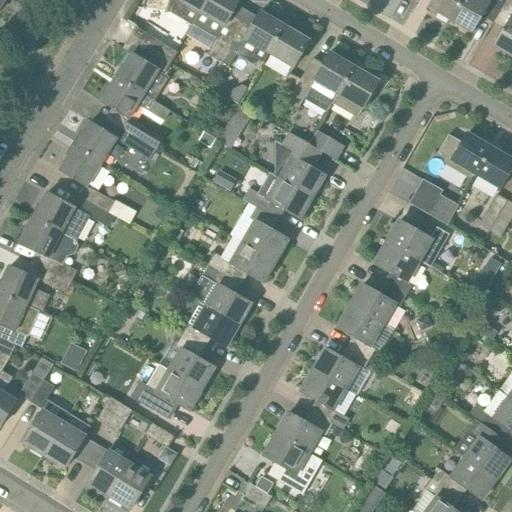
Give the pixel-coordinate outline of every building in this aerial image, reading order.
[(192,26),(193,25),(199,14),(206,0),(169,0),(167,13),(168,14),(168,12),(192,26)] [(218,61),(231,40),(237,29),(227,23),(240,0),(206,0),(199,14),(193,25),(216,39),(207,55),(218,61)] [(432,0),(428,8),(450,21),(461,0),(432,0)] [(482,17),(493,24),(505,0),(461,0),(450,21),(472,34),(482,17)] [(493,47),(511,58),(511,17),(511,15),(511,0),(505,0),(493,24),(503,30),(493,47)] [(268,55),(269,55),(285,27),(275,21),(278,16),(264,7),(241,46),(231,40),(218,61),(228,67),(236,55),(252,65),(259,61),(263,64),(268,55)] [(285,27),(269,55),(293,69),(309,41),(285,27)] [(156,40),(149,51),(171,64),(178,54),(156,40)] [(131,55),(117,79),(144,96),(158,71),(164,75),(171,64),(149,51),(143,61),(131,55)] [(329,111),(338,95),(354,67),(330,53),(323,65),(312,58),(300,79),(287,102),(298,108),(306,95),(329,111)] [(354,67),(338,95),(362,110),(379,82),(354,67)] [(276,95),(287,102),(300,79),(288,73),(276,95)] [(102,103),(111,109),(129,120),(130,118),(138,106),(163,122),(170,112),(154,102),(144,96),(117,79),(102,103)] [(248,88),(243,85),(230,91),(227,97),(239,104),(248,88)] [(238,105),(226,126),(240,134),(252,114),(238,105)] [(123,130),(127,132),(156,150),(163,138),(134,121),(130,118),(129,120),(123,130)] [(89,123),(74,147),(102,164),(117,140),(89,123)] [(316,131),(308,145),(308,146),(321,153),(333,160),(341,146),(316,131)] [(127,132),(120,143),(149,161),(156,150),(127,132)] [(215,139),(204,133),(199,143),(210,149),(215,139)] [(272,176),(277,178),(312,199),(324,177),(311,169),(321,153),(308,146),(308,145),(288,133),(280,146),(278,150),(275,148),(275,171),(272,176)] [(474,175),(476,177),(493,149),(468,134),(462,144),(448,135),(437,154),(440,155),(440,157),(443,159),(443,165),(467,179),(474,175)] [(102,164),(74,147),(59,171),(87,188),(102,164)] [(511,159),(493,149),(476,177),(500,190),(511,170),(511,159)] [(257,209),(278,221),(284,210),(300,219),(312,199),(277,178),(272,176),(266,172),(255,192),(249,189),(242,201),(257,209)] [(125,182),(119,195),(143,207),(149,193),(125,182)] [(114,202),(92,190),(85,201),(116,217),(129,225),(136,212),(115,201),(114,202)] [(47,194),(34,219),(62,234),(75,209),(47,194)] [(496,195),(478,226),(489,233),(508,201),(496,195)] [(439,196),(428,216),(446,226),(458,206),(439,196)] [(116,217),(85,201),(79,212),(109,228),(116,217)] [(511,218),(511,203),(508,201),(489,233),(500,239),(511,218)] [(255,222),(243,244),(275,262),(288,241),(272,231),(278,221),(257,209),(251,220),(255,222)] [(49,258),(54,260),(48,272),(71,283),(76,271),(63,264),(67,257),(73,255),(77,247),(76,241),(62,234),(34,219),(20,244),(48,259),(49,258)] [(399,222),(387,243),(419,261),(431,268),(449,236),(421,220),(415,231),(399,222)] [(184,233),(180,230),(176,228),(170,239),(174,242),(178,244),(184,233)] [(390,274),(384,284),(405,297),(412,286),(407,283),(419,261),(387,243),(375,265),(390,274)] [(207,265),(220,272),(241,285),(247,274),(263,283),(275,262),(243,244),(231,264),(214,254),(207,265)] [(484,268),(496,275),(502,265),(490,258),(484,268)] [(207,265),(189,298),(198,302),(238,326),(251,304),(235,295),(241,285),(220,272),(207,265)] [(9,267),(0,287),(0,294),(27,307),(42,313),(49,296),(34,290),(39,281),(9,267)] [(71,283),(48,272),(42,284),(65,295),(71,283)] [(362,286),(350,308),(382,326),(394,305),(399,308),(405,297),(384,284),(378,295),(362,286)] [(0,339),(16,346),(21,335),(15,332),(27,307),(0,294),(0,339)] [(186,330),(182,337),(204,349),(210,338),(226,347),(238,326),(198,302),(182,328),(186,330)] [(353,338),(347,349),(368,362),(375,350),(370,347),(382,326),(350,308),(338,329),(353,338)] [(481,333),(491,340),(497,333),(486,325),(481,333)] [(181,350),(169,371),(169,372),(201,390),(214,368),(198,359),(204,349),(182,337),(176,347),(181,350)] [(0,374),(11,358),(16,346),(0,339),(0,352),(1,353),(0,354),(0,374)] [(326,350),(314,371),(345,389),(357,369),(362,372),(368,362),(347,349),(341,359),(326,350)] [(81,363),(66,356),(62,364),(77,372),(81,363)] [(53,366),(41,359),(18,395),(29,402),(43,381),(53,366)] [(448,370),(458,378),(465,368),(455,361),(448,370)] [(169,372),(169,371),(158,365),(146,386),(160,394),(154,405),(167,413),(173,402),(189,411),(201,390),(169,372)] [(317,402),(310,412),(332,425),(343,431),(349,420),(343,417),(356,395),(345,389),(314,371),(301,392),(317,402)] [(40,409),(54,387),(43,381),(29,402),(40,409)] [(0,390),(0,427),(17,401),(0,390)] [(472,419),(475,420),(481,424),(502,440),(509,430),(511,431),(511,401),(508,399),(498,392),(484,411),(480,409),(472,419)] [(433,393),(426,404),(436,411),(444,401),(433,393)] [(120,404),(110,398),(96,420),(108,427),(120,404)] [(118,433),(132,412),(120,404),(108,427),(118,433)] [(23,443),(45,456),(64,424),(43,411),(23,443)] [(289,414),(276,436),(308,454),(321,433),(325,435),(332,425),(310,412),(304,423),(289,414)] [(156,416),(152,423),(171,435),(171,436),(176,428),(156,416)] [(173,437),(152,423),(144,435),(166,449),(173,437)] [(64,424),(45,456),(65,469),(85,437),(64,424)] [(502,440),(481,424),(473,434),(479,438),(465,458),(495,480),(510,460),(495,450),(502,440)] [(331,434),(339,439),(343,432),(335,427),(331,434)] [(308,454),(276,436),(264,456),(280,466),(274,476),(295,489),(301,478),(296,474),(308,454)] [(89,484),(110,496),(129,465),(108,452),(89,484)] [(430,480),(437,485),(437,484),(459,500),(466,490),(481,500),(495,480),(465,458),(465,459),(451,478),(446,474),(446,475),(438,469),(430,480)] [(129,465),(110,496),(131,510),(150,478),(129,465)] [(372,482),(383,490),(391,479),(380,471),(372,482)] [(261,477),(255,487),(267,494),(273,484),(261,477)] [(264,509),(271,498),(249,484),(242,496),(264,509)] [(437,498),(426,511),(455,511),(452,509),(459,500),(437,484),(437,485),(431,494),(437,498)]
